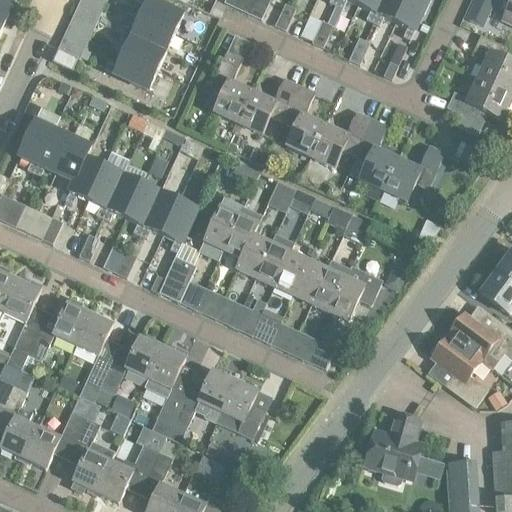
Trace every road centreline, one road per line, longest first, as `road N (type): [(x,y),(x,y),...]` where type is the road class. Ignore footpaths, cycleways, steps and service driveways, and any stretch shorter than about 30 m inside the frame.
road 1 (unclassified): [(275,511),(511,188)]
road 2 (residential): [(322,388),(0,238)]
road 3 (residential): [(225,15),(410,105),(459,0)]
road 4 (residential): [(0,129),(57,0)]
